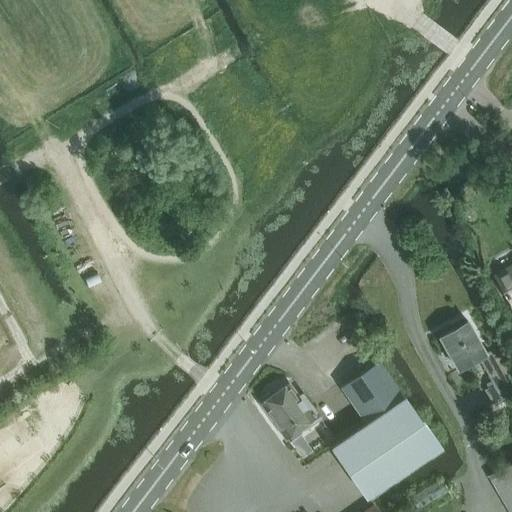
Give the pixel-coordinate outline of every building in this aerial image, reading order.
[(511,268),(497,278),(511,303),(511,302),(511,268)] [(453,329),(440,336),(458,368),(478,357),(493,383),(484,388),(492,403),(511,391),(511,388),(489,348),(485,351),(468,320),(466,321),(463,316),(450,324),(453,329)] [(405,396),(379,360),(342,387),(367,422),(405,396)] [(306,429),(321,418),(304,394),(300,397),(288,380),(259,401),(287,439),(304,426),(306,429)] [(405,396),(367,422),(333,447),(367,495),(440,445),(423,420),(422,420),(405,396)] [(511,511),(511,461),(489,474),(511,511)]
